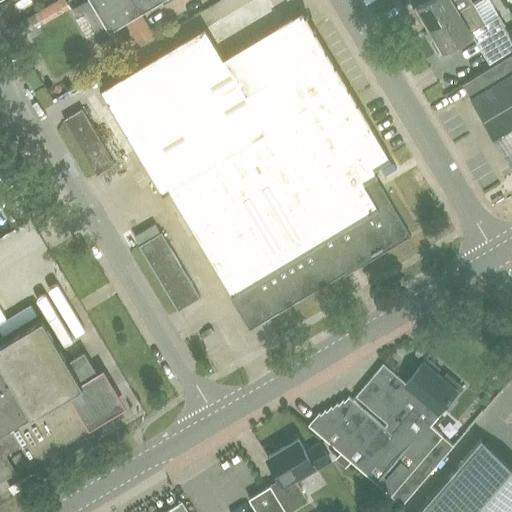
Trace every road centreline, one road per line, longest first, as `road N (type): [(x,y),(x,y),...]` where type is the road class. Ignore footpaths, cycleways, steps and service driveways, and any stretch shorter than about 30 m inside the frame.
road 1 (unclassified): [(217,424),(10,92),(0,90)]
road 2 (secondary): [(217,424),(498,261)]
road 3 (unclassified): [(498,261),(343,0)]
road 4 (secondary): [(64,511),(217,424)]
